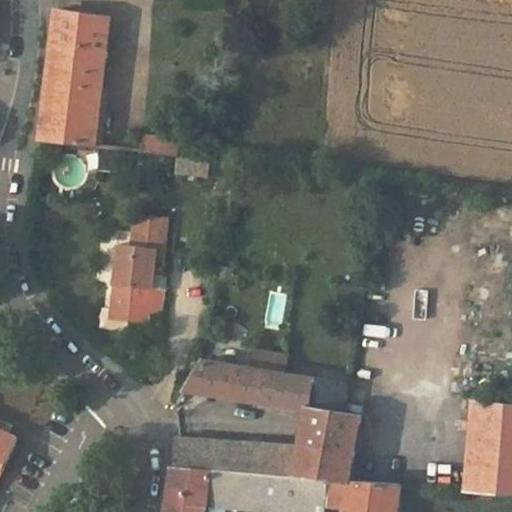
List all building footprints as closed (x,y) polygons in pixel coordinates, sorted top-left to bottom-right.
[(95,146),(112,16),(58,10),(42,140),(95,146)] [(155,137),(144,135),(142,151),(153,152),(155,137)] [(155,137),(153,152),(154,152),(166,154),(167,138),(155,137)] [(180,155),(182,139),(167,138),(166,154),(180,155)] [(180,155),(178,172),(203,175),(205,158),(180,155)] [(131,246),(120,244),(111,308),(131,310),(130,319),(162,309),(164,289),(161,288),(154,288),(156,268),(163,269),(167,235),(133,231),(131,246)] [(396,268),(371,264),(369,278),(394,281),(396,268)] [(161,288),(163,269),(156,268),(154,288),(161,288)] [(131,310),(111,308),(110,317),(130,319),(131,310)] [(256,351),(253,369),(256,370),(284,374),(287,357),(256,351)] [(186,387),(252,398),(256,370),(253,369),(202,360),(186,387)] [(252,398),(285,403),(290,375),(284,374),(256,370),(252,398)] [(345,385),(290,375),(285,403),(305,407),(339,412),(345,385)] [(511,405),(475,401),(467,489),(511,492),(511,405)] [(330,478),(349,480),(360,415),(339,412),(305,407),(299,446),(180,437),(177,465),(281,474),(330,478)] [(0,480),(20,437),(0,427),(0,423),(0,422),(0,480)] [(205,511),(206,510),(207,502),(208,490),(241,490),(240,506),(276,511),(281,474),(177,465),(174,465),(173,476),(165,511),(205,511)] [(325,511),(330,478),(281,474),(276,511),(325,511)] [(349,480),(330,478),(325,511),(327,511),(329,504),(348,506),(376,509),(375,511),(398,511),(403,484),(349,480)] [(207,502),(240,506),(241,490),(208,490),(207,502)]
